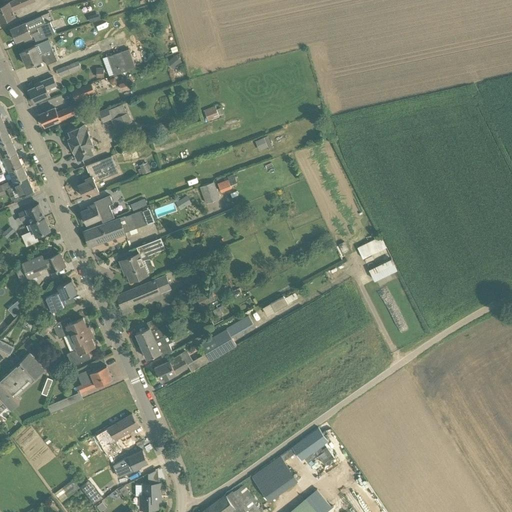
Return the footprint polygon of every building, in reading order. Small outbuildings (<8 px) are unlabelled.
[(13,11),(23,6),(36,1),(35,0),(14,0),(0,6),(0,22),(0,23),(16,16),(13,11)] [(109,27),(107,19),(97,23),(99,31),(109,27)] [(32,37),(39,33),(42,40),(55,34),(50,22),(29,31),(26,22),(12,29),(12,30),(11,30),(13,35),(14,35),(17,41),(25,38),(25,40),(32,37)] [(28,66),(45,59),(47,65),(58,60),(53,49),(40,54),(36,46),(22,52),(28,66)] [(126,66),(121,52),(108,56),(112,70),(126,66)] [(176,54),(167,62),(173,69),(182,62),(176,54)] [(79,61),(56,70),(58,76),(81,67),(79,61)] [(35,102),(50,96),(47,89),(57,85),(54,77),(36,84),(37,86),(29,90),(35,102)] [(129,87),(128,83),(127,81),(119,83),(121,89),(129,87)] [(91,84),(72,91),(75,99),(94,92),(91,84)] [(72,106),(58,112),(55,107),(40,114),(45,127),(76,113),(72,106)] [(204,110),(208,121),(219,116),(219,115),(221,114),(222,118),(226,117),(222,108),(217,110),(215,106),(204,110)] [(101,117),(110,113),(108,108),(99,112),(101,117)] [(117,118),(121,127),(131,122),(127,113),(116,118),(115,115),(111,117),(113,119),(117,118)] [(159,123),(160,132),(173,131),(173,129),(179,129),(178,122),(172,123),(171,121),(159,123)] [(177,132),(179,142),(213,132),(210,123),(177,132)] [(94,145),(85,125),(69,132),(72,137),(68,139),(78,160),(93,153),(91,147),(94,145)] [(6,127),(0,130),(0,144),(12,140),(6,127)] [(259,151),(268,147),(264,137),(255,141),(259,151)] [(12,140),(0,144),(0,147),(4,158),(17,152),(12,140)] [(17,152),(4,158),(0,159),(0,163),(4,172),(9,170),(22,164),(17,152)] [(95,182),(110,176),(119,172),(112,155),(87,165),(90,172),(93,171),(95,175),(86,179),(87,181),(79,185),(85,198),(99,192),(95,182)] [(142,174),(151,171),(148,162),(139,165),(140,168),(138,169),(139,174),(142,173),(142,174)] [(22,164),(9,170),(15,182),(28,177),(22,164)] [(28,177),(15,182),(10,185),(8,182),(1,185),(3,191),(7,189),(9,193),(18,189),(20,195),(33,190),(28,177)] [(228,179),(218,183),(221,192),(232,188),(231,185),(228,179)] [(200,187),(206,204),(220,199),(214,182),(200,187)] [(94,202),(95,204),(89,207),(90,209),(82,212),(87,224),(101,218),(103,223),(115,218),(109,205),(114,204),(110,195),(94,202)] [(176,202),(181,210),(192,204),(187,195),(176,202)] [(135,202),(138,209),(147,205),(144,198),(135,202)] [(29,217),(31,223),(45,217),(39,204),(27,209),(27,210),(19,214),(20,217),(16,219),(18,222),(29,217)] [(84,231),(90,246),(125,233),(148,224),(143,210),(120,218),(84,231)] [(51,230),(45,217),(31,223),(34,229),(22,234),(27,246),(37,242),(35,237),(51,230)] [(11,226),(3,233),(7,238),(15,231),(11,226)] [(382,235),(358,246),(363,258),(387,247),(382,235)] [(131,281),(155,272),(148,255),(165,248),(161,238),(137,247),(139,253),(130,257),(120,261),(123,269),(125,268),(131,281)] [(230,250),(217,256),(221,262),(233,256),(230,250)] [(43,255),(22,264),(29,279),(41,273),(40,269),(43,268),(42,266),(46,264),(50,273),(66,266),(60,253),(45,259),(43,255)] [(397,270),(398,270),(392,258),(391,259),(369,269),(375,281),(397,270)] [(123,308),(160,293),(171,289),(166,276),(118,295),(123,308)] [(61,293),(47,299),(53,311),(67,305),(64,299),(78,293),(72,280),(58,286),(61,293)] [(215,291),(219,300),(228,296),(224,286),(215,291)] [(239,288),(233,291),(236,298),(242,295),(239,288)] [(201,307),(215,300),(211,292),(197,299),(201,307)] [(30,303),(24,295),(8,309),(14,317),(30,303)] [(270,303),(275,311),(288,304),(284,296),(270,303)] [(223,305),(213,311),(217,318),(223,315),(221,313),(223,312),(222,310),(225,308),(223,305)] [(249,316),(227,328),(232,337),(254,325),(249,316)] [(84,317),(72,322),(70,317),(58,322),(53,317),(43,326),(38,331),(43,337),(53,327),(58,339),(71,333),(73,339),(92,330),(90,325),(87,326),(84,317)] [(163,336),(165,335),(158,317),(148,322),(150,327),(136,333),(142,345),(163,336)] [(92,330),(73,339),(77,349),(67,353),(73,366),(91,358),(88,349),(96,346),(92,337),(94,336),(92,330)] [(169,343),(167,344),(163,336),(142,345),(148,359),(161,353),(163,357),(173,352),(169,343)] [(14,347),(0,339),(0,348),(3,351),(10,354),(14,347)] [(15,397),(45,370),(30,353),(21,362),(22,363),(19,366),(18,365),(1,380),(0,380),(0,397),(8,407),(11,410),(20,402),(15,397)] [(211,360),(207,353),(193,361),(198,368),(211,360)] [(176,373),(189,366),(180,354),(170,360),(155,367),(162,380),(176,374),(176,373)] [(97,385),(97,386),(113,379),(107,365),(105,366),(103,360),(88,366),(94,380),(78,387),(81,392),(97,385)] [(53,380),(48,378),(42,394),(47,396),(53,380)] [(84,395),(101,389),(100,386),(83,392),(84,395)] [(0,414),(8,407),(0,397),(0,414)] [(71,405),(67,397),(48,406),(51,413),(71,405)] [(122,450),(116,440),(140,426),(132,414),(109,427),(113,434),(105,438),(109,446),(104,449),(109,458),(122,450)] [(315,431),(293,447),(297,452),(303,460),(325,444),(315,431)] [(293,447),(281,456),(284,461),(297,452),(293,447)] [(129,457),(114,465),(119,477),(142,467),(141,465),(149,462),(143,450),(129,457)] [(284,461),(281,456),(252,476),(270,501),(298,480),(284,461)] [(10,473),(23,492),(37,481),(24,464),(17,469),(16,468),(10,473)] [(82,488),(110,476),(107,470),(80,482),(82,488)] [(74,479),(55,493),(62,502),(80,488),(74,479)] [(203,511),(260,511),(268,507),(249,481),(244,485),(233,492),(232,491),(203,511)] [(159,498),(159,485),(144,484),(143,497),(141,497),(141,509),(157,509),(157,498),(159,498)] [(130,492),(125,485),(119,489),(124,496),(130,492)] [(385,511),(368,485),(354,494),(359,502),(353,506),(357,511),(385,511)] [(103,497),(94,486),(85,493),(94,504),(103,497)] [(316,511),(305,499),(289,511),(316,511)] [(101,511),(107,507),(103,502),(97,506),(101,511)]
